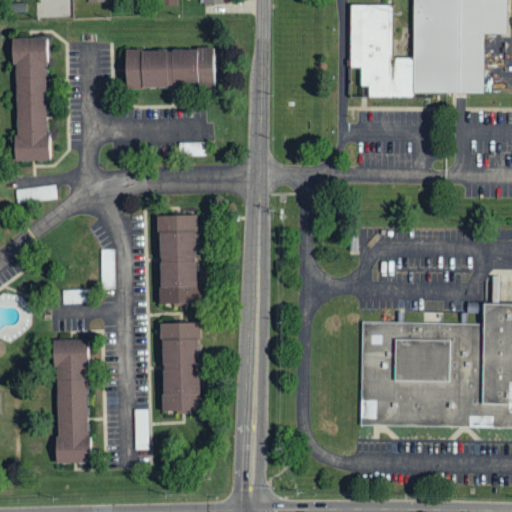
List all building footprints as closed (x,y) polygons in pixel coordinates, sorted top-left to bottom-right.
[(349,66),(350,2),(393,3),(392,57),(413,57),(413,0),(509,0),(509,34),(485,34),(485,91),(412,91),(412,95),(369,95),(369,83),(360,83),(360,66),(349,66)] [(15,159),(11,39),(48,38),(52,158),(15,159)] [(126,88),(125,50),(213,48),(214,86),(126,88)] [(205,155),(205,142),(178,142),(178,156),(205,155)] [(16,188),(16,202),(56,200),(56,187),(16,188)] [(158,302),(155,215),(195,214),(198,301),(158,302)] [(114,250),(100,250),(100,290),(114,289),(114,250)] [(88,289),(61,290),(62,304),(89,303),(88,289)] [(511,427),(358,425),(360,319),(461,321),(462,302),(511,302),(511,427)] [(161,410),(159,322),(199,321),(201,409),(161,410)] [(55,461),(52,340),(88,339),(91,460),(55,461)]
